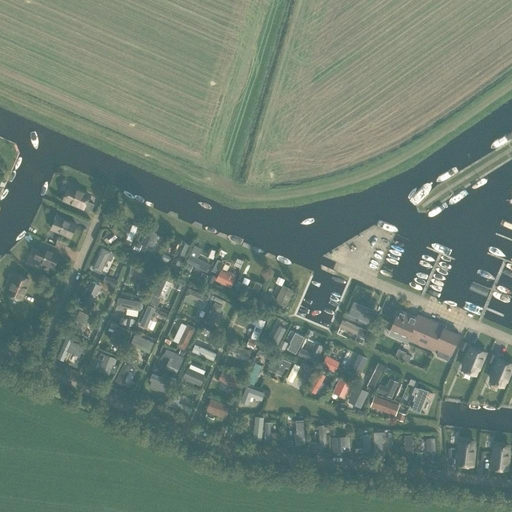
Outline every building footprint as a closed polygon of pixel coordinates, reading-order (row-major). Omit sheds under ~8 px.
[(68,190),(64,199),(83,207),(83,206),(91,209),(94,203),(86,200),(89,194),(78,190),(70,186),(68,190)] [(70,237),(76,224),(57,216),(52,228),(70,237)] [(129,238),(134,223),(128,221),(123,236),(129,238)] [(137,241),(147,246),(155,232),(145,226),(137,241)] [(172,259),(176,261),(185,241),(181,239),(172,259)] [(210,254),(213,247),(207,244),(203,251),(210,254)] [(98,269),(103,259),(102,259),(107,249),(99,245),(89,265),(98,269)] [(53,267),(59,254),(40,246),(34,259),(53,267)] [(108,253),(104,272),(114,274),(118,256),(108,253)] [(216,257),(210,275),(227,281),(230,274),(219,270),(223,259),(216,257)] [(127,263),(126,271),(144,273),(144,265),(127,263)] [(21,299),(29,280),(16,274),(8,293),(21,299)] [(168,291),(172,277),(162,274),(159,289),(168,291)] [(245,282),(247,276),(240,274),(238,280),(245,282)] [(105,281),(111,283),(114,277),(107,275),(105,281)] [(91,279),(83,299),(90,301),(97,282),(91,279)] [(197,303),(201,292),(184,286),(180,297),(197,303)] [(260,298),(267,300),(269,293),(262,291),(260,298)] [(113,303),(135,307),(137,297),(114,294),(113,303)] [(150,325),(154,315),(148,313),(150,305),(143,303),(137,321),(150,325)] [(343,315),(365,322),(368,312),(346,305),(343,315)] [(90,319),(85,317),(88,312),(75,307),(69,322),(79,326),(80,322),(88,325),(90,319)] [(417,317),(399,309),(398,311),(396,311),(394,316),(396,317),(389,334),(406,341),(408,338),(435,350),(436,347),(439,349),(451,354),(459,334),(444,328),(445,326),(418,314),(417,317)] [(340,316),(335,328),(350,335),(356,323),(340,316)] [(108,318),(104,326),(109,328),(105,337),(115,341),(122,325),(108,318)] [(181,346),(190,323),(182,320),(173,343),(181,346)] [(282,345),(285,340),(277,336),(283,325),(275,321),(267,339),(282,345)] [(297,341),(306,346),(310,338),(294,329),(285,345),(293,349),(297,341)] [(138,356),(149,342),(134,330),(128,338),(134,342),(129,349),(138,356)] [(311,338),(307,348),(298,344),(294,352),(310,359),(318,341),(311,338)] [(210,344),(201,339),(200,341),(196,339),(191,350),(208,357),(210,350),(208,349),(210,344)] [(463,340),(459,348),(464,350),(467,342),(463,340)] [(226,346),(224,352),(242,359),(244,353),(226,346)] [(465,363),(463,369),(475,374),(477,368),(479,369),(486,352),(471,346),(468,354),(467,353),(465,358),(466,358),(464,363),(465,363)] [(104,370),(111,355),(98,349),(91,364),(104,370)] [(439,349),(437,354),(449,359),(451,354),(439,349)] [(160,350),(155,362),(171,368),(176,357),(160,350)] [(318,361),(332,367),(336,357),(322,352),(318,361)] [(490,352),(487,360),(491,362),(495,354),(490,352)] [(280,373),(286,358),(274,353),(267,367),(280,373)] [(355,372),(361,356),(352,353),(346,369),(355,372)] [(113,379),(126,382),(133,359),(119,355),(113,379)] [(188,358),(185,365),(194,368),(197,361),(188,358)] [(247,374),(255,376),(258,360),(251,358),(247,374)] [(293,358),(283,374),(290,378),(300,363),(293,358)] [(493,375),(491,380),(503,386),(505,380),(506,381),(511,367),(511,363),(499,358),(497,363),(496,363),(494,367),(495,368),(492,374),(493,375)] [(384,365),(378,362),(367,386),(373,388),(384,365)] [(196,381),(200,371),(183,366),(180,375),(196,381)] [(236,384),(238,374),(217,368),(214,378),(236,384)] [(312,391),(323,373),(314,368),(303,385),(312,391)] [(391,395),(400,374),(394,371),(384,393),(391,395)] [(144,383),(164,390),(168,380),(148,373),(144,383)] [(339,385),(345,388),(349,381),(336,374),(329,387),(336,391),(339,385)] [(413,399),(419,402),(428,383),(422,381),(413,399)] [(254,409),(261,389),(245,383),(237,404),(254,409)] [(361,389),(349,385),(345,401),(357,404),(361,389)] [(189,405),(174,400),(177,391),(172,389),(167,403),(187,410),(189,405)] [(207,394),(201,408),(221,416),(227,402),(207,394)] [(392,411),(395,399),(369,394),(366,406),(392,411)] [(401,416),(400,408),(392,409),(393,417),(401,416)] [(252,421),(261,421),(260,413),(251,413),(252,421)] [(457,452),(456,457),(458,457),(457,463),(472,465),(475,447),(473,447),(474,441),(461,439),(460,445),(459,445),(458,452),(457,452)] [(492,456),(491,461),(493,461),(492,467),(507,469),(510,451),(508,451),(509,445),(496,443),(495,449),(494,449),(493,456),(492,456)]
